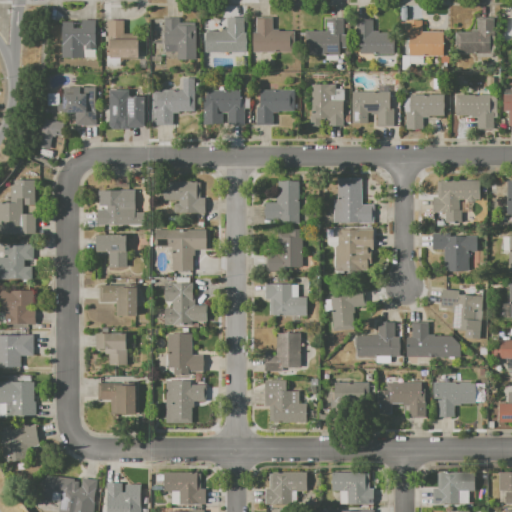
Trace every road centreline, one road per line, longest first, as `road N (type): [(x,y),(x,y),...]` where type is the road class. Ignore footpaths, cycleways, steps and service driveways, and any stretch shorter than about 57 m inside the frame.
road 1 (residential): [(511,451),(92,452),(76,442)]
road 2 (residential): [(511,155),(85,161)]
road 3 (residential): [(235,157),(235,511)]
road 4 (residential): [(76,442),(69,423),(71,175),(85,161)]
road 5 (residential): [(401,156),(402,282)]
